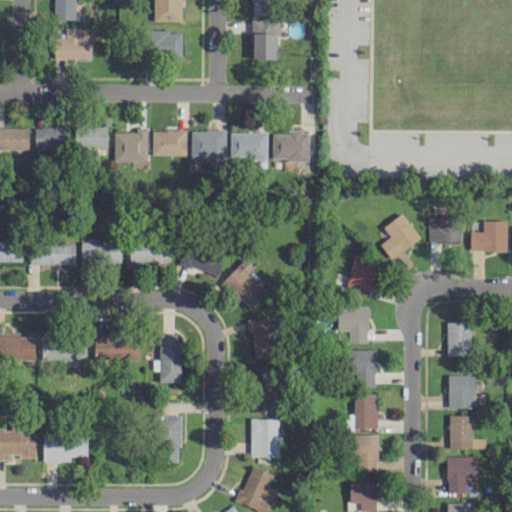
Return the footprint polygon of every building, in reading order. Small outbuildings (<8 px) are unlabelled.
[(53,0),(53,18),(74,18),(73,0),(53,0)] [(152,0),(153,21),(181,20),(180,0),(152,0)] [(251,0),(251,13),(275,13),(274,0),(251,0)] [(251,58),(277,58),(277,20),(251,19),(251,58)] [(91,27),(65,27),(64,37),(54,36),(53,57),(90,58),(91,27)] [(181,30),(143,30),(142,56),(180,57),(181,30)] [(0,147),(27,148),(28,127),(0,126),(0,147)] [(34,126),(33,147),(67,147),(67,126),(34,126)] [(74,147),(106,147),(106,126),(73,126),(74,147)] [(146,161),(146,127),(135,127),(135,131),(113,131),(112,160),(146,161)] [(151,154),(185,154),(185,129),(151,129),(151,154)] [(189,155),(224,156),(225,130),(190,129),(189,155)] [(308,159),(308,130),(288,130),(288,132),(271,132),(271,159),(308,159)] [(229,131),(229,157),(266,157),(266,131),(229,131)] [(419,237),(401,212),(381,226),(389,236),(379,243),(389,258),(419,237)] [(427,241),(458,241),(458,214),(427,215),(427,241)] [(505,220),(481,220),(481,231),(469,231),(468,250),(505,250),(505,220)] [(0,261),(21,261),(20,240),(0,240),(0,261)] [(120,264),(119,240),(79,241),(80,265),(120,264)] [(29,263),(73,264),(74,243),(30,241),(29,263)] [(178,261),(216,275),(224,254),(186,241),(178,261)] [(167,262),(167,242),(128,243),(129,263),(167,262)] [(368,291),(377,259),(353,253),(345,285),(368,291)] [(253,266),(244,257),(220,281),(248,309),(265,292),(246,273),(253,266)] [(366,342),(367,306),(336,305),(336,329),(348,330),(348,342),(366,342)] [(246,317),(247,332),(251,331),(252,358),(272,357),(271,316),(246,317)] [(445,354),(469,354),(469,321),(445,321),(445,354)] [(34,333),(0,332),(0,357),(33,358),(34,333)] [(137,359),(138,334),(93,333),(93,358),(137,359)] [(179,381),(178,333),(157,333),(158,359),(152,359),(152,369),(158,369),(158,381),(179,381)] [(40,359),(85,360),(85,336),(41,335),(40,359)] [(374,348),(351,349),(351,385),(374,385),(374,348)] [(274,365),(251,365),(252,410),(274,410),(274,365)] [(447,406),(473,407),(473,374),(447,374),(447,406)] [(375,392),(352,393),(352,414),(345,414),(345,428),(375,428),(375,392)] [(180,446),(179,414),(154,415),(156,461),(176,460),(176,446),(180,446)] [(448,414),(447,447),(483,447),(483,437),(471,437),(471,414),(448,414)] [(277,455),(278,417),(249,417),(249,455),(277,455)] [(34,457),(34,429),(0,429),(0,458),(7,458),(7,454),(17,453),(17,458),(34,457)] [(376,470),(376,434),(350,434),(350,457),(357,457),(357,470),(376,470)] [(41,460),(69,461),(69,456),(86,456),(86,436),(41,435),(41,460)] [(475,455),(445,455),(445,492),(464,492),(464,479),(476,479),(475,455)] [(262,511),(265,511),(275,489),(267,486),(272,474),(249,464),(235,501),(262,511)] [(359,509),(375,510),(376,481),(348,480),(347,502),(359,502),(359,509)] [(445,502),(445,511),(472,511),(472,502),(445,502)]
